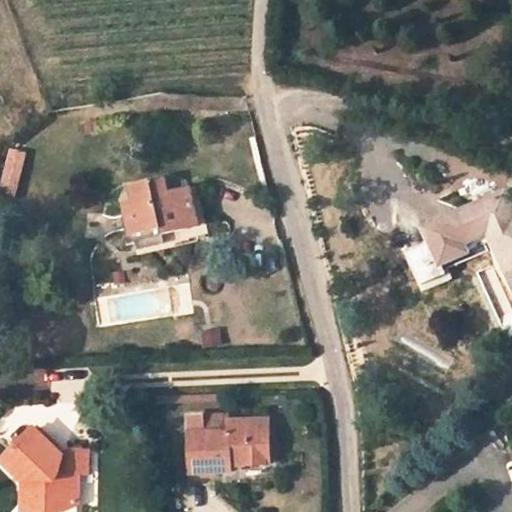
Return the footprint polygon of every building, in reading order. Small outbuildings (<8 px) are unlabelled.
[(0,194),(15,198),(28,153),(8,148),(0,176),(0,194)] [(170,239),(205,232),(196,199),(178,203),(175,186),(141,193),(145,207),(133,210),(139,242),(169,235),(170,239)] [(477,263),(468,246),(496,231),(505,248),(511,261),(511,198),(511,196),(431,236),(436,247),(413,258),(434,298),(456,287),(451,276),(477,263)] [(0,197),(0,236),(7,237),(9,198),(0,197)] [(202,348),(222,345),(219,327),(199,330),(202,348)] [(231,425),(188,426),(188,481),(230,479),(230,473),(271,473),(271,429),(231,429),(231,425)] [(77,511),(77,506),(86,505),(85,481),(67,480),(62,488),(24,469),(3,504),(16,511),(77,511)]
